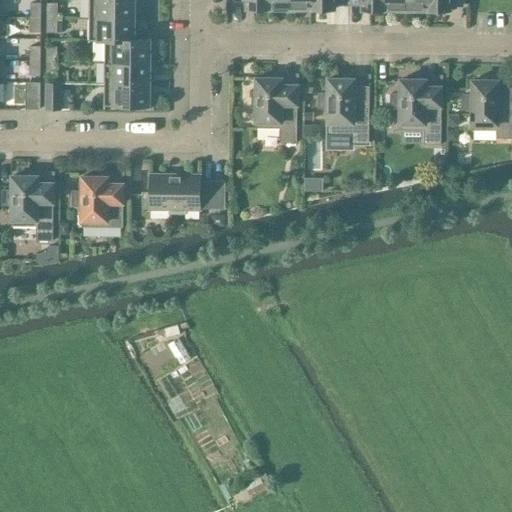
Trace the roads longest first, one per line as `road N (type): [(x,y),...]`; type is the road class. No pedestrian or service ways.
road 1 (residential): [(511,48),(200,42)]
road 2 (residential): [(0,139),(178,142),(196,132),(201,115),(200,42)]
